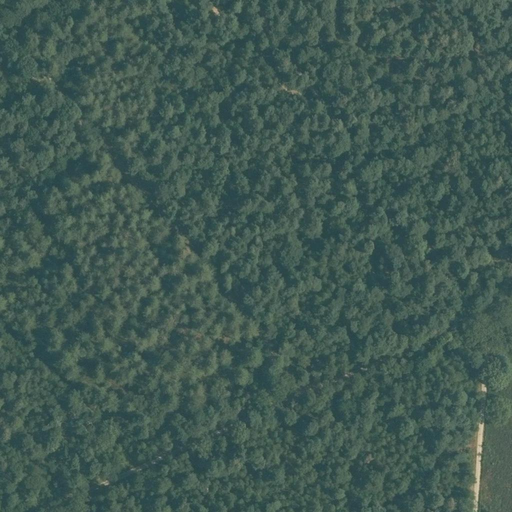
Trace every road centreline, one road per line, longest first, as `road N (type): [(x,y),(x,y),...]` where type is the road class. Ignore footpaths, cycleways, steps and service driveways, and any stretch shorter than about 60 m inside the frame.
road 1 (unknown): [(453,511),(476,319),(235,0)]
road 2 (track): [(0,24),(278,354),(304,398)]
road 3 (track): [(304,398),(53,511)]
road 4 (track): [(488,313),(475,511)]
road 5 (track): [(476,319),(304,398)]
road 6 (track): [(483,426),(373,511)]
